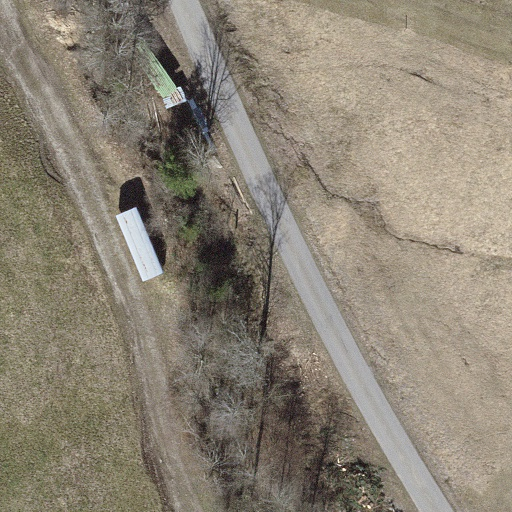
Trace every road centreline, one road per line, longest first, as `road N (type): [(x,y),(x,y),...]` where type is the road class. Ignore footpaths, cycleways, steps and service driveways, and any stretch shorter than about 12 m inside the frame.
road 1 (unclassified): [(186,0),(321,303),(436,511)]
road 2 (track): [(192,511),(21,0)]
